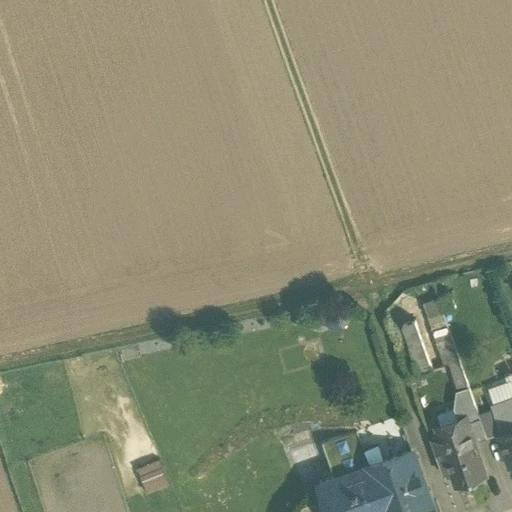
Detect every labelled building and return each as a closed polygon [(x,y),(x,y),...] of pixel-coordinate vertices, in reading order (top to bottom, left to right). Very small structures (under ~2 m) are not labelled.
[(438,298),(424,303),(429,316),(443,311),(438,298)] [(333,308),(325,321),(341,330),(349,317),(333,308)] [(459,359),(443,311),(429,316),(445,363),(449,362),(459,359)] [(416,318),(403,322),(420,371),(421,371),(433,367),(416,318)] [(420,371),(403,322),(391,327),(411,383),(424,378),(421,371),(420,371)] [(459,359),(449,362),(454,378),(465,375),(459,359)] [(479,413),(476,405),(475,405),(469,386),(458,389),(462,403),(455,406),(459,417),(460,417),(469,422),(475,440),(487,436),(479,413)] [(511,401),(493,408),(501,431),(511,427),(511,401)] [(493,408),(479,413),(487,436),(498,433),(498,432),(501,431),(493,408)] [(459,417),(442,423),(438,432),(438,434),(430,437),(442,472),(450,469),(444,451),(475,440),(469,422),(460,417),(459,417)] [(511,427),(501,431),(498,432),(498,433),(510,466),(511,465),(511,427)] [(357,431),(322,443),(335,478),(369,466),(368,464),(369,464),(357,431)] [(475,440),(444,451),(450,469),(456,485),(487,474),(475,440)] [(369,464),(368,464),(369,466),(377,490),(384,511),(401,511),(415,507),(430,502),(411,449),(369,464)] [(140,463),(146,489),(171,484),(164,457),(140,463)] [(335,478),(319,484),(328,511),(358,511),(354,498),(377,490),(369,466),(335,478)] [(384,511),(377,490),(354,498),(358,511),(384,511)]
